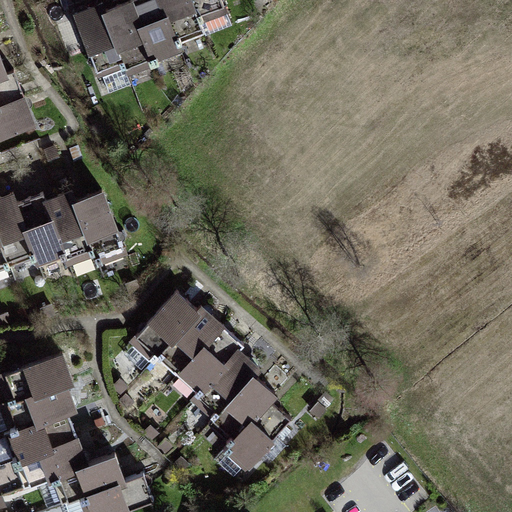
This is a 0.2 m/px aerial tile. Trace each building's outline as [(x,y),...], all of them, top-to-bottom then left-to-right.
[(103,80),(130,69),(99,0),(89,0),(71,8),(103,80)] [(157,57),(131,0),(99,0),(130,69),(157,57)] [(131,0),(157,57),(183,45),(163,0),(131,0)] [(163,0),(183,45),(210,34),(195,0),(163,0)] [(195,0),(210,34),(237,22),(227,0),(195,0)] [(0,43),(0,75),(18,67),(7,40),(0,43)] [(0,75),(0,106),(30,94),(18,67),(0,75)] [(0,106),(0,138),(41,121),(30,94),(0,106)] [(104,268),(132,258),(106,184),(78,193),(101,260),(104,268)] [(74,269),(101,260),(78,193),(76,185),(48,195),(72,264),(74,269)] [(48,195),(46,189),(18,198),(42,266),(44,273),(72,264),(48,195)] [(18,198),(16,192),(0,196),(0,235),(14,276),(42,266),(18,198)] [(0,280),(14,276),(0,235),(0,280)] [(125,341),(146,361),(200,303),(178,283),(125,341)] [(168,381),(222,323),(200,303),(146,361),(168,381)] [(168,381),(190,401),(243,342),(222,323),(168,381)] [(190,401),(211,420),(258,370),(265,362),(243,342),(190,401)] [(0,368),(0,399),(72,373),(62,346),(0,368)] [(204,428),(226,448),(271,398),(279,389),(258,370),(211,420),(204,428)] [(0,406),(8,428),(82,400),(72,373),(0,399),(0,406)] [(218,457),(239,476),(293,418),(271,398),(226,448),(218,457)] [(8,428),(18,455),(92,428),(82,400),(8,428)] [(18,455),(28,482),(103,455),(92,428),(18,455)] [(52,474),(62,501),(136,474),(126,446),(52,474)] [(62,501),(65,511),(117,511),(146,501),(136,474),(62,501)]
